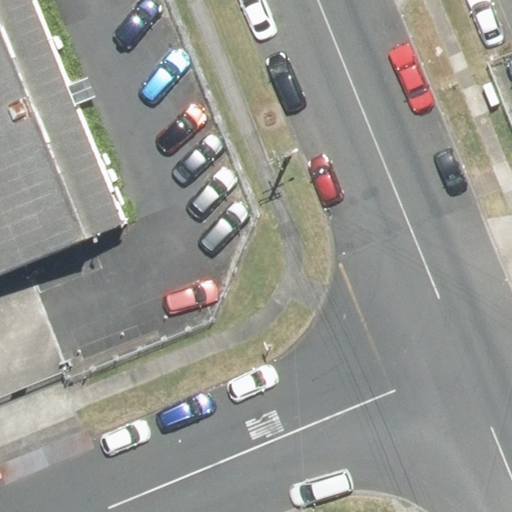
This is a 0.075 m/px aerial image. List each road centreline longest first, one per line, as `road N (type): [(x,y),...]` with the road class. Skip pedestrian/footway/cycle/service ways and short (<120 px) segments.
road 1 (unclassified): [(97,511),(471,359)]
road 2 (unclassified): [(471,359),(323,0)]
